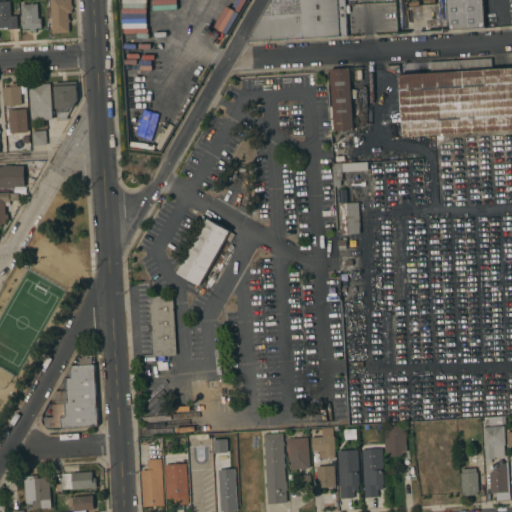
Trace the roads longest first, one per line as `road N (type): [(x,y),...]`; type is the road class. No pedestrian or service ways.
road 1 (tertiary): [(122,511),(94,56)]
road 2 (residential): [(229,61),(511,44)]
road 3 (residential): [(105,228),(143,201),(261,0)]
road 4 (residential): [(0,463),(92,306),(110,289)]
road 5 (residential): [(0,266),(64,157),(100,134)]
